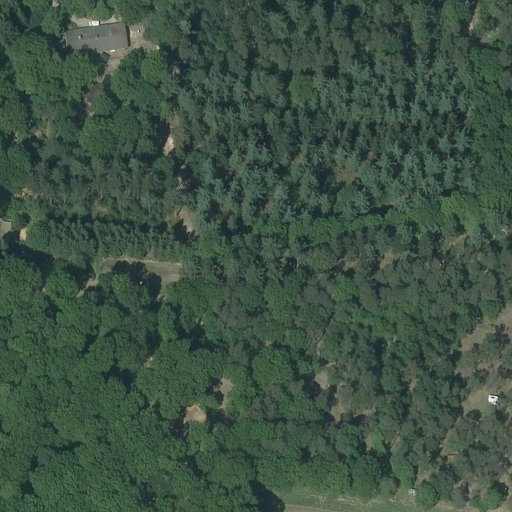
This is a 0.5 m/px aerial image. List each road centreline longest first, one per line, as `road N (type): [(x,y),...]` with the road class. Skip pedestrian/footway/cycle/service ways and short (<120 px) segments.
road 1 (track): [(0,288),(200,302),(495,252),(508,234),(507,218),(463,0)]
road 2 (track): [(511,353),(470,385),(419,396),(286,292),(218,374)]
road 3 (track): [(511,460),(466,473),(362,455),(234,469)]
road 4 (track): [(318,319),(324,404),(349,458)]
